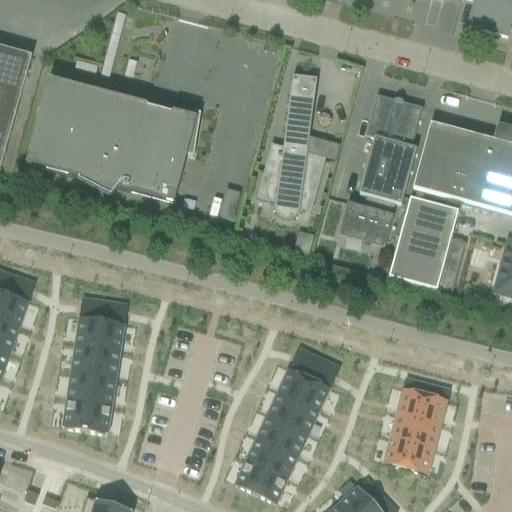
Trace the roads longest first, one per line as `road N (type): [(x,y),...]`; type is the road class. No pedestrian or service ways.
road 1 (unclassified): [(202,0),(511,81)]
road 2 (residential): [(162,494),(0,434)]
